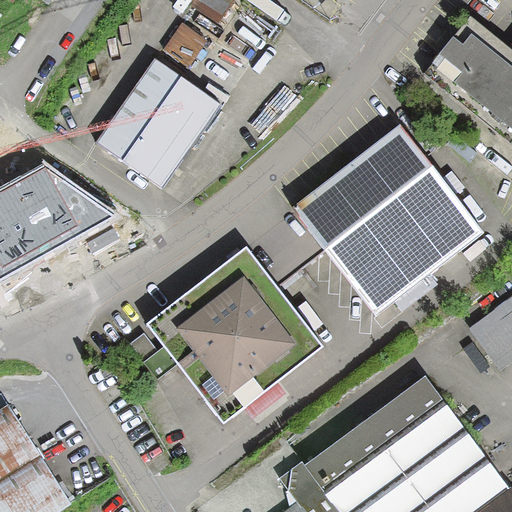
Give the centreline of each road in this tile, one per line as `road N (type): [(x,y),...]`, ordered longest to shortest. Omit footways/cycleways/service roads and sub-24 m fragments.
road 1 (residential): [(411,0),(303,137),(180,242),(41,321)]
road 2 (unknown): [(511,223),(156,500)]
road 3 (residential): [(164,511),(41,321)]
